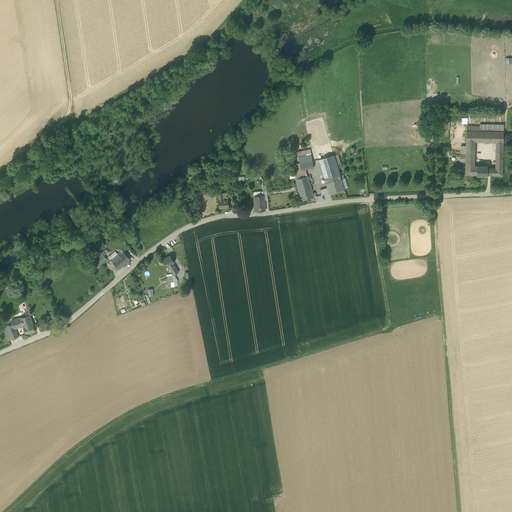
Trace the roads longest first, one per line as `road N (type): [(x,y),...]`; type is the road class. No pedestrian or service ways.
road 1 (track): [(10,511),(78,445),(131,413),(389,327),(371,198)]
road 2 (unclassified): [(511,192),(219,216),(133,263),(64,327),(0,354)]
road 3 (track): [(70,124),(193,51),(245,0)]
road 4 (track): [(0,169),(51,128),(70,124),(55,0)]
